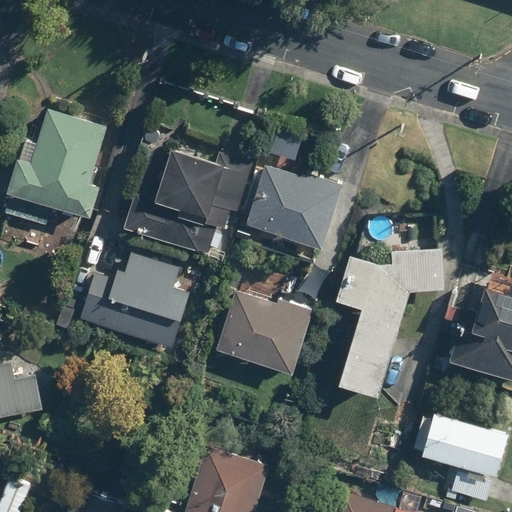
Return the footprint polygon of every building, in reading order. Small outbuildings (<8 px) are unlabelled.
[(25,151),(18,180),(9,206),(51,220),(60,194),(99,207),(108,175),(101,173),(114,116),(56,102),(42,156),(25,151)] [(236,203),(244,206),(259,159),(183,134),(165,188),(144,181),(132,218),(215,246),(225,217),(231,219),(236,203)] [(348,180),(271,157),(253,217),(331,239),(348,180)] [(95,257),(102,259),(85,309),(179,340),(197,284),(181,279),(187,261),(126,241),(128,234),(105,227),(95,257)] [(358,247),(345,287),(371,295),(348,369),(391,380),(418,282),(450,283),(452,242),(402,240),(401,260),(358,247)] [(511,277),(483,269),(459,352),(511,367),(511,277)] [(318,301),(242,279),(225,341),(301,363),(318,301)] [(0,410),(48,399),(45,369),(22,370),(20,356),(0,357),(0,410)] [(429,446),(475,460),(473,466),(461,462),(454,483),(490,495),(497,474),(489,472),(491,464),(503,468),(511,432),(511,426),(443,404),(441,410),(424,410),(418,441),(430,442),(429,446)] [(258,511),(274,457),(207,438),(186,511),(258,511)] [(21,511),(37,481),(15,470),(0,500),(0,507),(9,511),(21,511)] [(128,511),(133,497),(87,483),(77,511),(128,511)] [(435,511),(349,483),(339,511),(435,511)]
